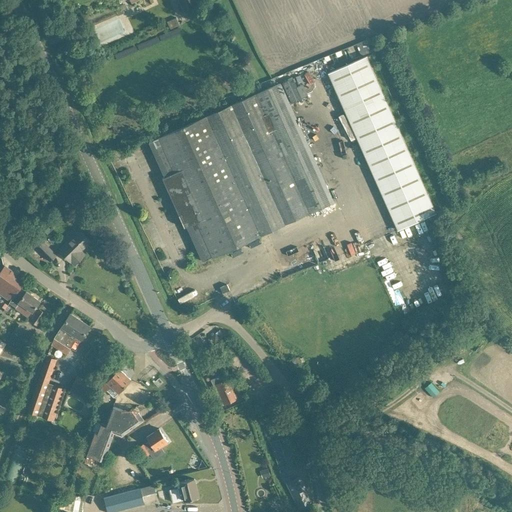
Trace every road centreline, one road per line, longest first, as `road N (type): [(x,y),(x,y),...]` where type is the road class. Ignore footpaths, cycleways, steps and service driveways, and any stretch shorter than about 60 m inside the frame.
road 1 (unclassified): [(511,501),(323,416),(231,321),(208,318),(168,338)]
road 2 (tertiary): [(168,338),(13,0)]
road 3 (residential): [(168,338),(130,344),(0,240)]
road 4 (tertiary): [(234,511),(218,449),(168,338)]
